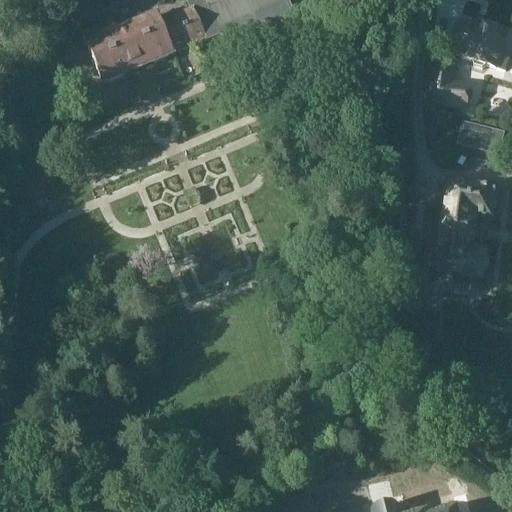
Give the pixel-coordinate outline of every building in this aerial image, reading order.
[(95,33),(82,38),(95,69),(103,87),(174,57),(172,54),(205,40),(207,45),(222,39),(228,52),(261,38),(262,40),(263,41),(263,42),(264,43),(265,43),(267,43),(268,43),(269,43),(270,43),(272,42),(273,41),(273,40),(274,39),(274,38),(275,36),(274,34),(274,32),(294,24),(283,0),(190,0),(186,2),(191,14),(161,26),(157,18),(117,34),(113,25),(95,33)] [(460,24),(450,57),(473,63),(474,69),(482,71),(486,67),(505,73),(510,56),(501,53),(507,34),(472,24),(471,28),(460,24)] [(455,83),(457,68),(429,64),(425,108),(467,113),(471,84),(455,83)] [(434,259),(432,267),(435,270),(435,274),(483,281),(483,275),(488,271),(489,264),(486,260),(487,252),(472,250),(476,217),(491,219),(492,212),(497,209),(498,201),(494,197),(495,189),(447,183),(446,188),(443,191),(442,198),(445,202),(437,257),(434,259)] [(406,234),(422,236),(425,210),(409,209),(406,234)] [(418,309),(421,277),(416,277),(417,267),(398,265),(396,307),(418,309)]
